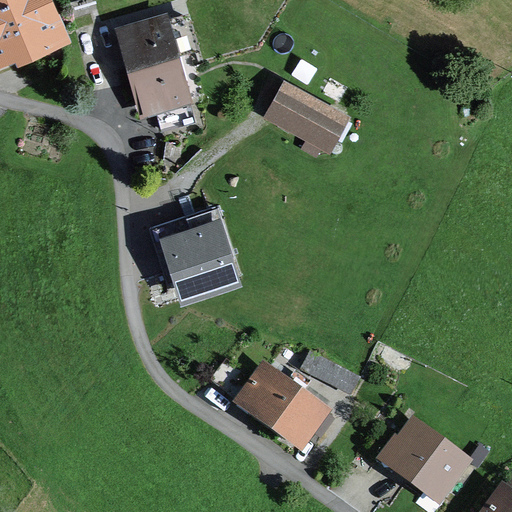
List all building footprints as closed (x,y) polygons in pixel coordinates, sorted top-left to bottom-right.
[(20,55),(60,37),(44,0),(0,0),(0,57),(18,50),(20,55)] [(189,14),(125,33),(134,65),(154,58),(154,57),(173,51),(173,52),(198,45),(189,14)] [(184,70),(178,71),(173,52),(173,51),(154,57),(154,58),(134,65),(145,102),(156,99),(164,130),(196,121),(189,97),(186,98),(184,91),(190,90),(184,70)] [(273,113),(327,142),(341,118),(286,88),(273,113)] [(240,282),(221,205),(156,221),(175,298),(240,282)] [(304,369),(349,393),(357,378),(312,354),(304,369)] [(240,401),(249,389),(255,380),(227,359),(211,380),(228,392),(240,401)] [(320,435),(332,419),(263,370),(255,380),(249,389),(240,401),(299,443),(310,428),(320,435)] [(376,461),(392,472),(397,465),(437,495),(461,462),(414,428),(402,443),(394,437),(376,461)] [(511,511),(511,498),(501,491),(486,511),(511,511)]
